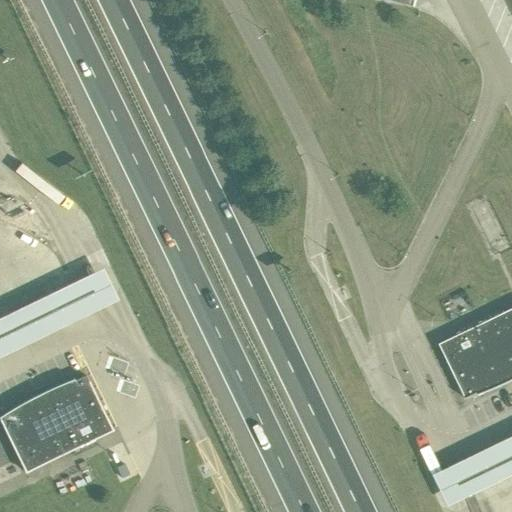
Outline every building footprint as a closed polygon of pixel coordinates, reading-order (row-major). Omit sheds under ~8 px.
[(0,310),(0,349),(117,296),(102,264),(0,310)] [(438,295),(443,309),(456,305),(452,291),(438,295)] [(511,314),(444,347),(470,400),(511,380),(511,314)] [(87,378),(0,419),(27,475),(114,433),(87,378)] [(511,438),(435,475),(451,507),(511,477),(511,438)]
